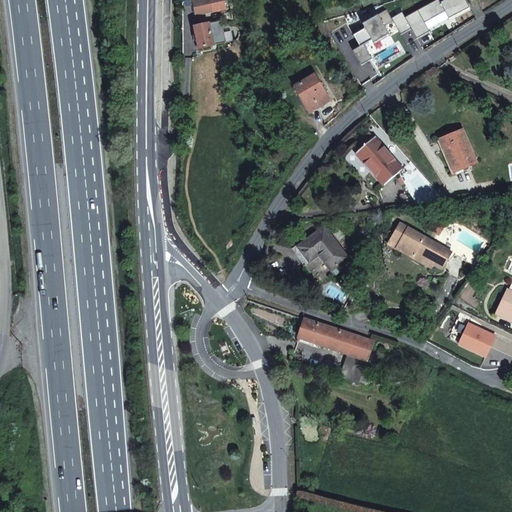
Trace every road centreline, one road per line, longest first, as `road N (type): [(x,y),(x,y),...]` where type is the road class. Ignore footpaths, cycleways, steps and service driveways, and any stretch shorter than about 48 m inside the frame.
road 1 (motorway): [(112,511),(60,0)]
road 2 (motorway): [(22,0),(73,511)]
road 3 (unclassified): [(237,283),(297,171),(349,116),(511,7)]
road 4 (unclassified): [(237,283),(420,345),(511,392)]
road 5 (primary): [(177,511),(156,242)]
road 6 (primary): [(155,0),(156,242)]
road 7 (unclassified): [(220,296),(266,374),(280,511)]
road 8 (unclassified): [(0,356),(10,280),(0,168)]
road 9 (unknown): [(388,90),(447,182),(492,180)]
